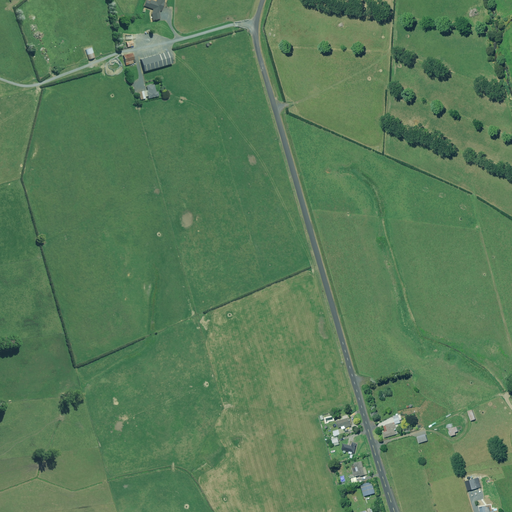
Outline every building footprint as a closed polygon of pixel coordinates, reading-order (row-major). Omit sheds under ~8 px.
[(164,0),(156,0),(156,2),(150,0),(149,0),(150,1),(146,0),(144,6),(152,9),(152,16),(152,20),(159,19),(159,13),(160,11),(161,11),(164,0)] [(95,57),(91,48),(85,50),(89,59),(95,57)] [(172,63),(168,51),(140,59),(143,72),(172,63)] [(134,60),(132,53),(123,55),(126,65),(133,63),(132,60),(134,60)] [(156,92),(154,85),(146,87),(147,90),(138,92),(140,100),(145,98),(145,97),(148,96),(148,99),(159,96),(157,91),(156,92)] [(461,411),(460,409),(462,408),(458,398),(456,399),(454,400),(457,408),(457,407),(459,412),(461,411)] [(352,427),(349,418),(337,421),(339,428),(342,427),(343,429),(352,427)] [(394,424),(393,423),(387,425),(388,431),(383,432),(385,438),(397,435),(395,429),(397,429),(396,424),(394,424)] [(459,431),(457,427),(450,429),(452,436),(457,435),(456,432),(459,431)] [(428,441),(426,434),(418,437),(420,443),(428,441)] [(355,453),(356,448),(357,448),(358,445),(357,445),(357,444),(353,442),(352,446),(344,444),(342,450),(343,450),(343,451),(344,451),(344,453),(346,453),(347,451),(350,452),(350,453),(352,454),(352,452),(355,453)] [(364,467),(362,461),(355,463),(356,467),(353,468),(355,477),(361,475),(361,476),(368,474),(366,467),(364,467)] [(376,493),(373,482),(362,485),(365,496),(376,493)]
